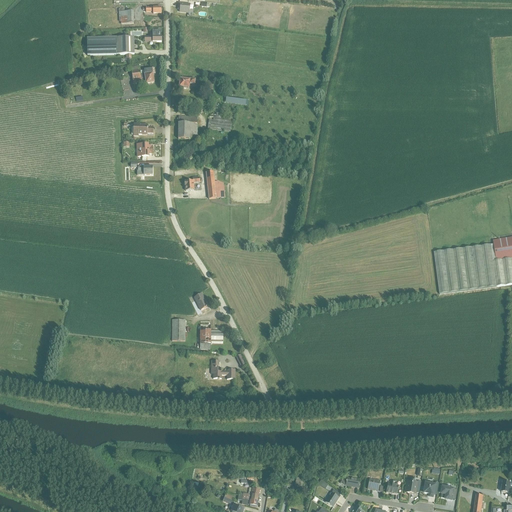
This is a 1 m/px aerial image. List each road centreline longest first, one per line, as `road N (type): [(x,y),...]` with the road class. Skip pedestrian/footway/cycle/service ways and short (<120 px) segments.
road 1 (residential): [(272,410),(177,231),(167,196),(167,0)]
road 2 (unclassified): [(0,384),(127,405),(272,410)]
road 3 (track): [(265,475),(273,463),(511,452)]
road 4 (unclassified): [(272,410),(511,398)]
